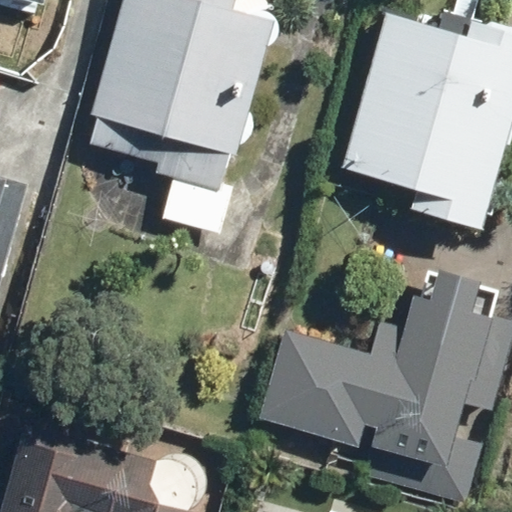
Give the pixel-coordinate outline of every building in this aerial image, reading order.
[(127,0),(95,111),(100,112),(92,140),(165,162),(163,170),(178,175),(174,189),(169,187),(161,215),(223,233),(238,186),(225,182),(234,152),(240,154),(280,19),(240,7),(241,0),(127,0)] [(440,26),(391,12),(346,166),(421,188),(415,208),(487,228),(511,142),(511,29),(445,10),(440,26)] [(0,286),(30,183),(0,174),(0,286)] [(265,415),(264,418),(364,445),(370,424),(381,427),(376,445),(392,450),(383,483),(469,507),(511,355),(511,315),(510,315),(497,311),(503,288),(488,284),(490,278),(442,266),(441,271),(431,268),(424,295),(417,293),(408,326),(383,319),(374,351),(289,328),(265,415)] [(135,445),(27,419),(5,511),(204,511),(205,510),(167,499),(156,480),(161,457),(130,464),(135,445)]
